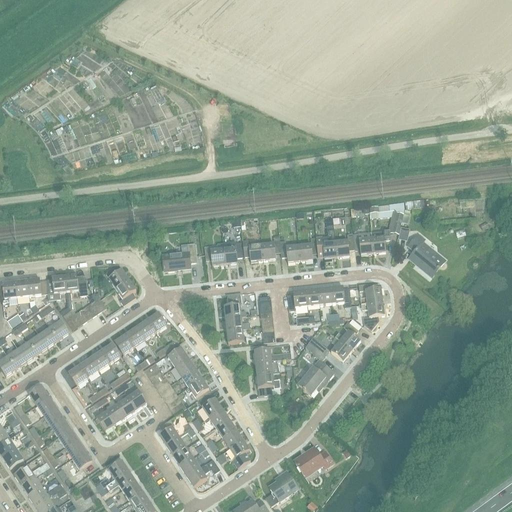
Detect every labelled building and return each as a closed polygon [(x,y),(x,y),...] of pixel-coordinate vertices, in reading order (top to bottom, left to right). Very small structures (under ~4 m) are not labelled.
[(399,236),(404,216),(398,214),(393,234),(399,236)] [(323,239),(317,240),(319,256),(324,255),(325,261),(337,260),(336,244),(334,232),(327,233),(329,245),(323,245),(323,239)] [(390,233),(372,235),(372,240),(374,256),(386,254),(385,242),(391,242),(390,233)] [(372,235),(354,237),(355,252),(360,251),(361,257),(374,256),(372,240),(372,235)] [(348,243),(336,244),(337,260),(350,259),(349,253),(355,252),(354,237),(354,236),(347,237),(348,243)] [(432,279),(445,262),(439,257),(441,254),(418,236),(410,246),(417,251),(409,261),(432,279)] [(274,246),(262,247),(263,263),(276,262),(276,256),(281,255),(280,239),(274,240),(274,246)] [(280,239),(281,255),(282,260),(287,259),(288,265),(301,264),(299,248),(287,249),(286,243),(280,244),(280,239)] [(312,247),(299,248),(301,264),(313,263),(313,256),(319,256),(317,240),(311,241),(312,247)] [(263,263),(262,247),(250,248),(249,243),(243,243),(245,259),(250,259),(251,264),(263,263)] [(211,253),(210,249),(204,249),(206,264),(212,263),(212,269),(225,267),(224,251),(223,245),(218,246),(218,252),(211,253)] [(229,245),(223,245),(224,251),(225,267),(238,266),(237,260),(243,259),(242,245),(236,246),(236,250),(229,251),(229,245)] [(190,266),(196,265),(194,246),(187,247),(188,255),(163,257),(164,273),(190,271),(190,266)] [(105,275),(108,280),(116,291),(129,282),(122,271),(116,274),(113,270),(105,275)] [(77,276),(64,278),(67,294),(79,292),(80,298),(88,297),(85,277),(77,278),(77,276)] [(52,282),(46,282),(50,303),(61,301),(60,295),(67,294),(64,278),(52,280),(52,282)] [(40,281),(28,282),(30,299),(48,296),(49,303),(50,303),(46,282),(40,283),(40,281)] [(28,282),(15,284),(17,300),(30,299),(28,282)] [(129,282),(116,291),(123,301),(120,302),(123,308),(136,299),(133,294),(136,292),(129,282)] [(17,300),(15,284),(2,286),(4,299),(2,299),(3,308),(9,308),(8,301),(17,300)] [(361,301),(362,307),(383,304),(381,290),(374,291),(373,285),(359,287),(360,293),(365,293),(366,300),(361,301)] [(343,288),(331,289),(333,306),(344,305),(345,310),(351,309),(351,304),(350,291),(343,291),(343,288)] [(331,289),(319,291),(320,307),(333,306),(331,289)] [(319,291),(306,292),(308,309),(320,307),(319,291)] [(289,313),(295,312),(302,312),(302,309),(308,309),(306,292),(293,294),(293,297),(288,297),(289,313)] [(224,308),(225,320),(241,319),(246,318),(246,313),(241,313),(240,307),(243,307),(242,295),(227,297),(228,307),(224,308)] [(100,299),(96,302),(103,313),(107,310),(100,299)] [(96,302),(91,305),(98,316),(103,313),(96,302)] [(383,304),(362,307),(363,313),(368,312),(369,319),(363,320),(364,327),(372,333),(378,325),(377,319),(385,318),(383,304)] [(91,305),(86,308),(93,320),(98,316),(91,305)] [(35,307),(30,310),(34,315),(39,312),(35,307)] [(51,308),(50,308),(40,315),(43,319),(53,312),(51,308)] [(86,308),(81,312),(88,323),(93,320),(86,308)] [(76,315),(84,326),(88,323),(81,312),(76,315)] [(40,315),(34,319),(36,323),(43,319),(40,315)] [(76,315),(71,318),(79,329),(84,326),(76,315)] [(158,315),(147,323),(156,335),(167,328),(158,315)] [(12,330),(23,323),(18,317),(7,324),(12,330)] [(71,318),(66,322),(74,333),(79,329),(71,318)] [(241,319),(225,320),(227,333),(243,331),(251,331),(250,325),(242,325),(241,319)] [(60,323),(49,330),(58,343),(69,335),(60,323)] [(147,323),(137,330),(145,342),(156,335),(147,323)] [(340,335),(336,339),(352,353),(361,342),(355,337),(359,332),(348,324),(344,328),(349,332),(344,338),(340,335)] [(327,329),(319,339),(325,344),(333,334),(327,329)] [(49,330),(39,337),(48,350),(58,343),(49,330)] [(137,330),(126,337),(134,350),(145,342),(137,330)] [(243,331),(227,333),(228,346),(244,344),(243,331)] [(39,337),(29,344),(37,357),(48,350),(39,337)] [(134,350),(126,337),(115,344),(123,357),(134,350)] [(315,348),(311,353),(322,362),(330,352),(313,338),(309,343),(315,348)] [(352,353),(336,339),(332,344),(337,348),(332,354),(343,364),(352,353)] [(29,344),(18,351),(27,364),(37,357),(29,344)] [(173,344),(165,350),(168,354),(176,348),(173,344)] [(112,347),(101,354),(109,367),(120,359),(112,347)] [(168,354),(165,350),(157,355),(159,359),(168,354)] [(169,359),(175,369),(188,360),(182,350),(169,359)] [(254,352),(256,365),(272,363),(279,363),(278,362),(292,361),(291,355),(271,357),(271,350),(254,352)] [(18,351),(8,358),(16,371),(27,364),(18,351)] [(101,354),(90,361),(99,374),(109,367),(101,354)] [(16,371),(8,358),(0,363),(0,369),(5,378),(16,371)] [(152,358),(144,364),(146,368),(155,362),(152,358)] [(188,360),(175,369),(182,380),(195,371),(188,360)] [(90,361),(80,368),(88,381),(99,374),(90,361)] [(272,363),(256,365),(257,377),(273,375),(280,375),(279,363),(272,363)] [(328,382),(334,375),(319,363),(299,387),(311,398),(326,380),(328,382)] [(146,368),(144,364),(135,369),(138,373),(146,368)] [(145,373),(148,378),(160,370),(157,365),(145,373)] [(88,381),(80,368),(69,376),(77,388),(88,381)] [(160,370),(148,378),(151,383),(163,375),(160,370)] [(195,371),(182,380),(189,390),(202,381),(195,371)] [(127,375),(119,380),(121,385),(130,379),(127,375)] [(163,375),(151,383),(155,388),(167,380),(163,375)] [(273,375),(257,377),(259,398),(272,397),(272,391),(281,390),(280,382),(274,383),(273,375)] [(121,385),(119,380),(110,386),(113,390),(121,385)] [(167,380),(155,388),(159,393),(170,386),(167,380)] [(202,381),(189,390),(196,401),(209,392),(202,381)] [(86,386),(93,397),(89,400),(92,404),(100,399),(97,394),(90,384),(86,386)] [(127,385),(121,389),(124,393),(130,389),(127,385)] [(170,386),(159,393),(162,398),(174,391),(170,386)] [(30,396),(37,407),(49,399),(42,388),(30,396)] [(106,389),(97,394),(100,399),(109,393),(106,389)] [(124,393),(121,389),(115,392),(119,397),(124,393)] [(174,391),(162,398),(165,403),(177,396),(174,391)] [(139,393),(128,400),(137,413),(148,406),(139,393)] [(199,403),(203,409),(202,409),(210,420),(223,412),(216,401),(215,401),(211,395),(199,403)] [(177,396),(165,403),(169,408),(180,401),(177,396)] [(106,398),(100,402),(104,407),(109,403),(106,398)] [(49,399),(37,407),(44,418),(56,410),(49,399)] [(128,400),(118,407),(127,420),(137,413),(128,400)] [(180,401),(169,408),(172,413),(184,406),(180,401)] [(195,406),(199,403),(197,401),(186,408),(190,417),(198,412),(195,406)] [(104,407),(100,402),(95,406),(98,411),(104,407)] [(184,406),(172,413),(175,418),(187,411),(184,406)] [(15,410),(21,418),(24,415),(19,407),(15,410)] [(118,407),(107,413),(116,427),(127,420),(118,407)] [(56,410),(44,418),(51,429),(63,421),(56,410)] [(223,412),(210,420),(217,431),(230,422),(223,412)] [(116,427),(107,413),(97,420),(105,434),(116,427)] [(10,425),(17,421),(12,414),(6,419),(10,425)] [(24,415),(21,418),(26,426),(30,424),(24,415)] [(17,421),(10,425),(13,430),(20,425),(17,421)] [(63,421),(51,429),(58,439),(70,431),(63,421)] [(159,438),(166,448),(180,440),(173,429),(175,427),(171,421),(160,429),(164,435),(159,438)] [(201,426),(198,421),(193,424),(197,429),(201,426)] [(230,422),(217,431),(224,441),(237,433),(230,422)] [(193,431),(190,426),(185,429),(188,434),(193,431)] [(29,431),(35,440),(39,437),(33,429),(29,431)] [(2,430),(0,431),(0,446),(9,441),(2,430)] [(70,431),(58,439),(65,450),(77,442),(70,431)] [(237,433),(224,441),(230,451),(244,443),(237,433)] [(21,441),(24,446),(31,441),(28,437),(21,441)] [(39,437),(35,440),(40,448),(44,445),(39,437)] [(180,440),(166,448),(174,459),(187,450),(180,440)] [(9,441),(0,446),(0,456),(3,460),(16,451),(9,441)] [(31,441),(24,446),(27,451),(34,446),(31,441)] [(215,446),(212,441),(207,445),(211,449),(215,446)] [(77,442),(65,450),(73,461),(85,453),(77,442)] [(231,451),(230,451),(237,461),(233,464),(238,472),(250,464),(245,456),(250,453),(244,443),(231,451)] [(215,446),(211,449),(214,455),(219,452),(215,446)] [(207,452),(203,447),(199,450),(202,455),(207,452)] [(43,453),(49,461),(53,458),(47,450),(43,453)] [(187,450),(174,459),(181,469),(194,461),(187,450)] [(325,471),(332,466),(325,455),(320,458),(315,450),(295,464),(305,480),(323,468),(325,471)] [(16,451),(3,460),(10,471),(23,462),(16,451)] [(207,452),(202,455),(206,461),(211,457),(207,452)] [(85,453),(73,461),(80,472),(92,464),(85,453)] [(221,465),(226,462),(222,457),(217,460),(221,465)] [(53,458),(49,461),(55,470),(59,467),(53,458)] [(194,461),(181,469),(188,480),(201,471),(194,461)] [(214,462),(201,471),(188,480),(195,490),(208,481),(205,477),(212,472),(215,477),(221,473),(214,462)] [(106,489),(116,483),(129,474),(122,464),(109,473),(115,483),(106,489)] [(28,469),(14,478),(21,488),(35,479),(43,474),(50,470),(46,465),(33,474),(32,475),(28,469)] [(50,470),(43,474),(46,479),(53,474),(50,470)] [(64,483),(67,480),(62,472),(58,475),(64,483)] [(105,478),(102,473),(94,478),(98,483),(105,478)] [(116,483),(106,489),(109,494),(119,488),(123,493),(136,485),(129,474),(116,483)] [(279,504),(298,491),(286,474),(280,478),(282,481),(269,490),(279,504)] [(35,479),(21,488),(28,499),(42,490),(35,479)] [(69,490),(78,483),(76,480),(66,486),(69,490)] [(87,503),(90,500),(87,496),(93,491),(86,481),(76,489),(87,503)] [(136,485),(123,493),(129,504),(143,495),(136,485)] [(53,490),(57,495),(64,491),(60,486),(53,490)] [(96,489),(99,494),(104,491),(101,486),(96,489)] [(42,490),(28,499),(35,509),(49,500),(42,490)] [(64,491),(57,495),(60,500),(67,495),(64,491)] [(104,491),(99,494),(102,499),(107,495),(104,491)] [(143,495),(129,504),(134,511),(139,511),(150,505),(143,495)] [(49,500),(35,509),(37,511),(54,511),(56,511),(49,500)] [(311,500),(306,505),(313,511),(317,507),(311,500)] [(266,511),(261,503),(255,507),(252,503),(243,509),(242,508),(236,511),(266,511)]
